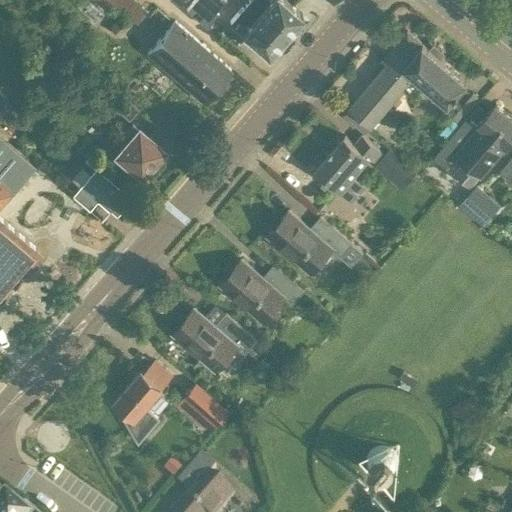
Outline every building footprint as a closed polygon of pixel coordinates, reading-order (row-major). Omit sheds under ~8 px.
[(95,0),(105,10),(109,5),(118,15),(109,26),(119,35),(129,23),(132,26),(147,10),(135,0),(95,0)] [(192,0),(185,8),(205,25),(217,11),(214,9),(222,0),(192,0)] [(283,33),(246,0),(229,20),(266,53),(283,33)] [(245,0),(246,0),(283,33),(300,13),(285,0),(245,0)] [(230,68),(174,19),(146,51),(202,100),(230,68)] [(365,130),(366,129),(404,83),(413,73),(403,64),(411,55),(409,53),(419,41),(405,29),(381,57),(386,61),(343,112),(365,130)] [(413,73),(404,83),(413,91),(422,80),(446,100),(465,78),(438,55),(441,51),(431,42),(428,46),(420,40),(419,41),(409,53),(411,55),(403,64),(413,73)] [(119,91),(110,102),(128,118),(138,107),(119,91)] [(460,124),(463,121),(482,99),(473,91),(451,117),(460,124)] [(460,124),(432,156),(444,166),(455,153),(463,160),(453,172),(469,186),(480,174),(511,136),(511,118),(493,103),(487,110),(478,121),(479,122),(473,130),(463,121),(460,124)] [(127,136),(114,151),(140,172),(161,146),(136,125),(130,120),(121,131),(127,136)] [(344,133),(313,168),(348,198),(352,197),(362,186),(361,182),(351,173),(368,155),(372,159),(381,149),(361,132),(353,142),(344,133)] [(0,293),(38,248),(0,215),(0,201),(15,184),(32,164),(0,137),(0,293)] [(389,148),(376,164),(388,174),(401,158),(389,148)] [(511,154),(499,170),(510,179),(511,177),(511,154)] [(94,165),(70,192),(87,207),(95,198),(108,208),(109,207),(115,212),(122,203),(116,198),(123,190),(94,165)] [(459,203),(484,224),(501,203),(476,182),(459,203)] [(38,215),(75,248),(95,225),(59,193),(38,215)] [(289,208),(267,233),(309,270),(329,247),(338,254),(350,241),(325,219),(315,231),(308,225),(289,208)] [(262,318),(282,295),(291,303),(303,289),(272,262),(262,275),(241,257),(220,282),(262,318)] [(214,323),(194,306),(173,330),(216,367),(236,344),(244,351),(256,337),(225,311),(214,323)] [(248,350),(257,358),(264,349),(256,342),(248,350)] [(159,416),(147,405),(173,376),(154,360),(145,371),(142,368),(115,399),(128,410),(124,414),(138,440),(159,416)] [(212,431),(229,411),(196,383),(185,395),(208,414),(201,422),(212,431)] [(471,394),(450,406),(456,417),(477,405),(471,394)] [(396,451),(394,447),(389,444),(385,443),(380,442),(375,443),(370,447),(366,452),(365,457),(365,463),(368,469),(372,473),(376,475),(380,476),(385,476),(390,474),(394,470),(397,465),(398,460),(398,455),(396,451)] [(202,455),(183,477),(195,487),(173,511),(218,511),(232,496),(209,476),(216,467),(202,455)] [(172,461),(164,470),(174,478),(182,469),(172,461)] [(0,511),(20,511),(3,497),(0,500),(0,511)]
